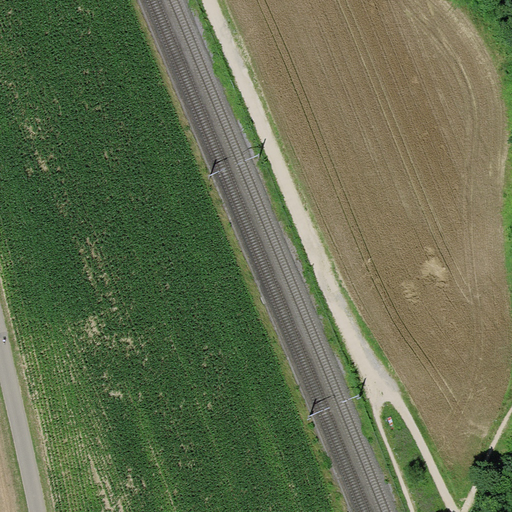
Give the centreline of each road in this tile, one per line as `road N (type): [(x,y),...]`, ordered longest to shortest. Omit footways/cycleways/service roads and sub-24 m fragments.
road 1 (track): [(366,385),(205,0)]
road 2 (unclassified): [(0,334),(38,511)]
road 3 (track): [(366,385),(401,412),(448,511)]
